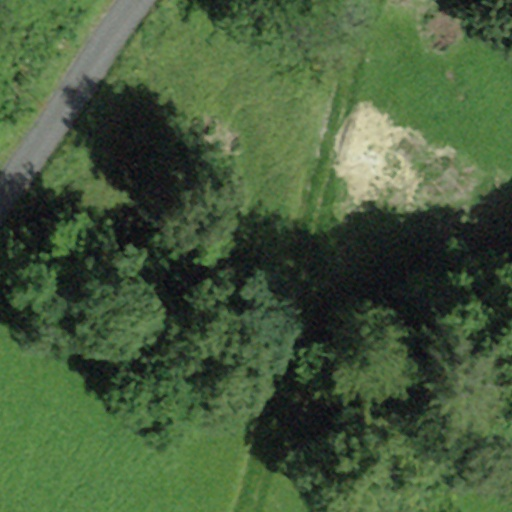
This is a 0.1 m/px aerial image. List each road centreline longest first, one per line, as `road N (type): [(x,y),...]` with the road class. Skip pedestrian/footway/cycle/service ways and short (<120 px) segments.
road 1 (track): [(246,511),(359,0)]
road 2 (unclassified): [(134,0),(0,192)]
